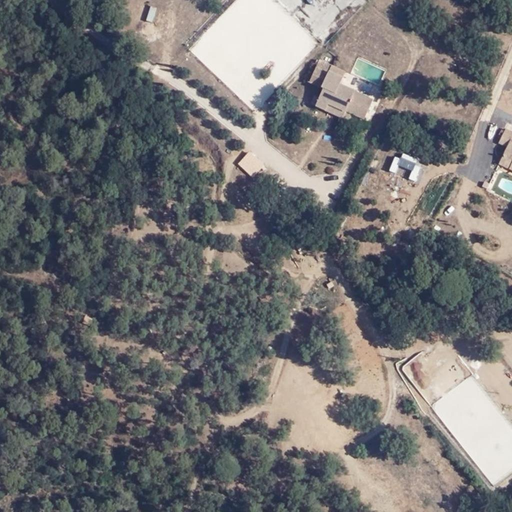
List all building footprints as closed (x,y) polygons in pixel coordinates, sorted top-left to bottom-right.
[(317,64),(322,66),(325,60),(321,58),(317,64)] [(330,70),(333,64),(325,60),(322,66),(330,70)] [(310,79),(315,81),(322,66),(317,64),(310,79)] [(322,66),(315,81),(323,86),(315,103),(325,108),(329,101),(364,119),(373,101),(340,84),(346,71),(333,64),(330,70),(322,66)] [(257,109),(270,96),(259,85),(261,84),(252,76),(244,85),(248,89),(243,95),(257,109)] [(511,140),(511,136),(511,132),(504,129),(498,143),(507,146),(503,156),(511,160),(511,162),(510,168),(511,168),(511,140)] [(263,171),(245,153),(235,164),(252,181),(263,171)] [(500,164),(510,168),(511,162),(511,160),(503,156),(500,164)]
